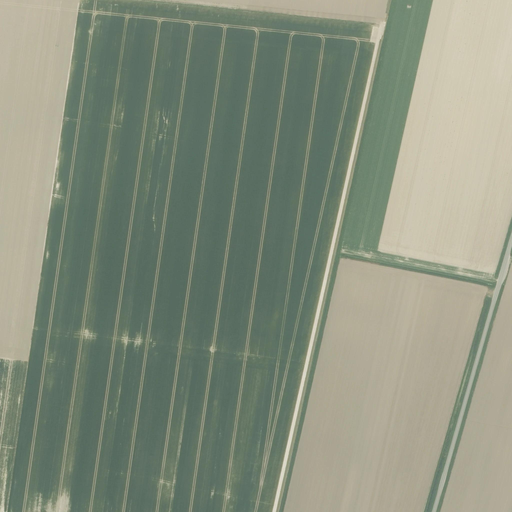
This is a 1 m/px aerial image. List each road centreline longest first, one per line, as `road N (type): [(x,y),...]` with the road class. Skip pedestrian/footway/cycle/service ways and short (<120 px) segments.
road 1 (track): [(274,511),(381,21)]
road 2 (unclassified): [(432,511),(511,234)]
